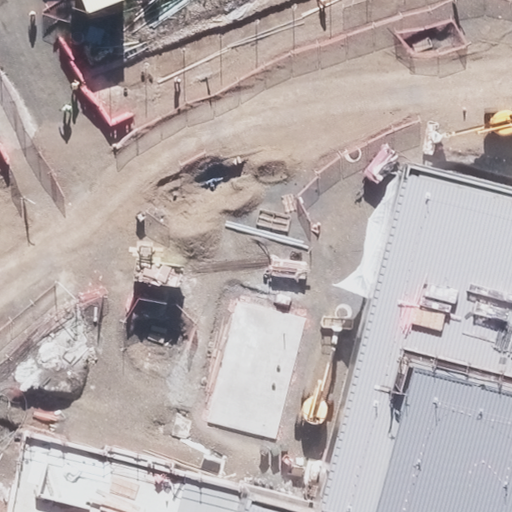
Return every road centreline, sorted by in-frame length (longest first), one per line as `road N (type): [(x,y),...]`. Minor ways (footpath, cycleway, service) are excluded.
road 1 (unknown): [(0,300),(487,0)]
road 2 (unknown): [(511,92),(391,59)]
